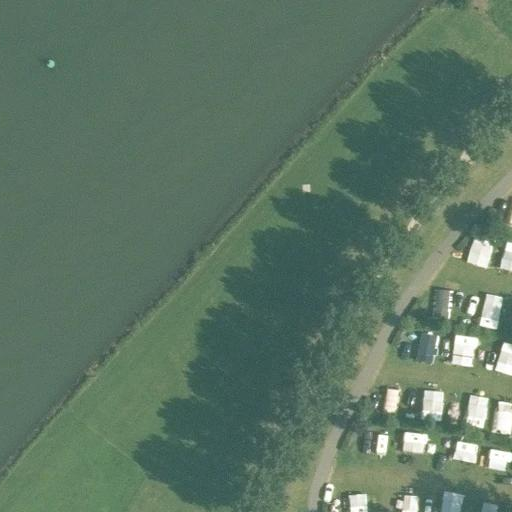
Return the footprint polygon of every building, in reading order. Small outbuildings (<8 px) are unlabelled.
[(449,304),(434,304),(433,316),(448,316),(449,304)] [(459,335),(456,355),(473,358),(476,337),(459,335)] [(500,365),(511,368),(511,343),(506,342),(500,365)] [(391,393),(388,411),(403,414),(407,396),(391,393)] [(414,415),(433,419),(438,402),(418,397),(414,415)] [(511,435),(511,434),(511,414),(492,411),(489,430),(511,435)] [(367,452),(388,453),(389,429),(368,428),(367,452)] [(402,431),(401,454),(425,455),(426,432),(402,431)] [(467,462),(471,440),(446,435),(442,457),(467,462)] [(483,445),(480,470),(501,472),(504,448),(483,445)] [(407,511),(407,494),(392,494),(392,511),(407,511)] [(336,511),(354,511),(355,497),(338,496),(336,511)] [(429,511),(454,511),(455,498),(431,496),(429,511)]
